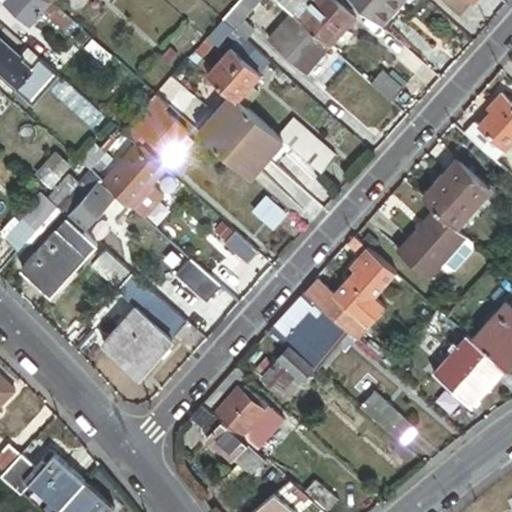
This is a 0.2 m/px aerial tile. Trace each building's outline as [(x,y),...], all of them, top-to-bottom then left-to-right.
[(47,0),(7,0),(2,6),(27,28),(50,2),(47,0)] [(259,0),(240,0),(232,10),(242,19),(259,0)] [(281,0),(278,3),(291,15),(298,21),(317,0),(281,0)] [(354,21),(331,0),(317,0),(298,21),(329,49),(354,21)] [(397,0),(350,0),(380,26),(391,14),(387,11),(397,0)] [(397,0),(387,11),(391,14),(403,0),(397,0)] [(72,22),(53,6),(43,17),(62,34),(64,32),(72,22)] [(242,19),(232,10),(223,20),(232,29),(241,37),(245,40),(254,30),(242,19)] [(298,21),(291,15),(268,40),(306,74),(329,49),(298,21)] [(232,29),(223,20),(207,38),(216,47),(227,35),(232,29)] [(74,41),(82,31),(72,22),(64,32),(74,41)] [(241,37),(232,29),(227,35),(236,43),(241,37)] [(257,73),(268,60),(245,40),(241,37),(236,43),(230,50),(257,73)] [(0,41),(0,74),(17,89),(33,70),(0,41)] [(230,50),(213,70),(208,76),(231,96),(237,101),(251,86),(260,75),(257,73),(230,50)] [(162,88),(188,59),(180,51),(154,81),(162,88)] [(213,70),(193,53),(188,59),(208,76),(213,70)] [(58,75),(41,61),(33,70),(17,89),(33,103),(58,75)] [(371,85),(389,101),(400,88),(382,72),(371,85)] [(251,86),(237,101),(245,108),(258,92),(251,86)] [(492,113),(479,127),(494,140),(506,151),(511,144),(511,104),(501,95),(488,110),(492,113)] [(141,136),(162,112),(167,107),(155,96),(123,133),(128,137),(135,143),(141,136)] [(214,116),(266,161),(283,142),(278,137),(245,108),(237,101),(231,96),(214,116)] [(162,112),(141,136),(166,157),(186,133),(162,112)] [(250,180),(266,161),(214,116),(198,134),(250,180)] [(278,137),(283,142),(322,175),(337,158),(293,120),(278,137)] [(475,124),(465,135),(483,151),(494,140),(479,127),(475,124)] [(128,137),(123,133),(119,137),(125,141),(128,137)] [(494,140),(483,151),(496,162),(506,151),(494,140)] [(151,184),(164,169),(136,145),(103,182),(144,218),(164,196),(151,184)] [(57,155),(37,177),(49,187),(68,164),(57,155)] [(435,209),(457,228),(490,191),(456,161),(423,198),(435,209)] [(88,171),(89,170),(80,162),(70,175),(78,182),(85,175),(88,171)] [(94,176),(88,171),(85,175),(90,180),(94,176)] [(78,182),(70,175),(57,188),(66,196),(77,184),(78,182)] [(88,194),(67,217),(83,231),(113,197),(97,183),(88,194)] [(77,184),(66,196),(56,207),(67,217),(88,194),(77,184)] [(289,213),(269,196),(259,208),(279,225),(289,213)] [(45,220),(56,207),(45,197),(33,210),(45,220)] [(457,228),(435,209),(397,252),(429,280),(441,267),(447,272),(455,271),(472,251),(472,243),(466,238),(467,237),(457,228)] [(22,246),(45,220),(33,210),(11,235),(22,246)] [(57,229),(21,270),(52,297),(88,256),(57,229)] [(247,265),(258,253),(235,232),(225,245),(247,265)] [(18,250),(22,246),(11,235),(7,240),(18,250)] [(354,237),(347,245),(361,258),(368,250),(354,237)] [(373,254),(368,250),(361,258),(352,268),(356,272),(373,254)] [(396,274),(373,254),(356,272),(348,281),(371,301),(396,274)] [(172,339),(187,322),(132,274),(117,291),(136,307),(172,339)] [(337,294),(319,278),(305,294),(316,303),(340,324),(357,340),(371,325),(360,315),(337,294)] [(348,281),(337,294),(360,315),(371,301),(348,281)] [(305,294),(304,292),(271,330),(279,337),(283,341),(316,303),(305,294)] [(332,334),(340,324),(316,303),(283,341),(290,347),(311,366),(336,338),(332,334)] [(504,369),(506,370),(511,363),(511,309),(504,303),(471,340),(504,369)] [(139,376),(172,339),(136,307),(103,345),(139,376)] [(290,347),(283,341),(279,337),(251,369),(262,379),(279,359),(290,347)] [(471,340),(467,337),(435,373),(472,406),(504,369),(471,340)] [(314,368),(311,366),(290,347),(279,359),(296,374),(303,380),(314,368)] [(279,359),(262,379),(279,394),(296,374),(279,359)] [(246,376),(237,368),(202,406),(208,411),(234,383),(239,383),(246,376)] [(0,377),(0,417),(2,416),(0,414),(0,408),(15,393),(0,377)] [(236,388),(212,415),(221,423),(240,439),(263,411),(236,388)] [(380,400),(367,414),(376,422),(389,408),(380,400)] [(208,411),(202,406),(192,418),(211,434),(221,423),(212,415),(208,411)] [(376,422),(399,442),(412,427),(389,408),(376,422)] [(240,439),(221,423),(211,434),(206,440),(232,462),(233,461),(247,445),(240,439)] [(264,460),(247,445),(233,461),(250,475),(264,460)] [(0,454),(0,477),(1,479),(20,457),(8,446),(0,454)] [(29,485),(52,505),(59,511),(85,483),(54,456),(46,465),(39,473),(29,485)] [(20,457),(1,479),(20,495),(29,485),(39,473),(35,470),(21,457),(20,457)] [(42,462),(35,470),(39,473),(46,465),(42,462)] [(303,495),(323,511),(328,511),(338,501),(315,481),(303,495)] [(85,483),(59,511),(60,511),(111,511),(115,509),(85,483)] [(296,509),(276,493),(253,511),(291,511),(292,511),(296,509)]
